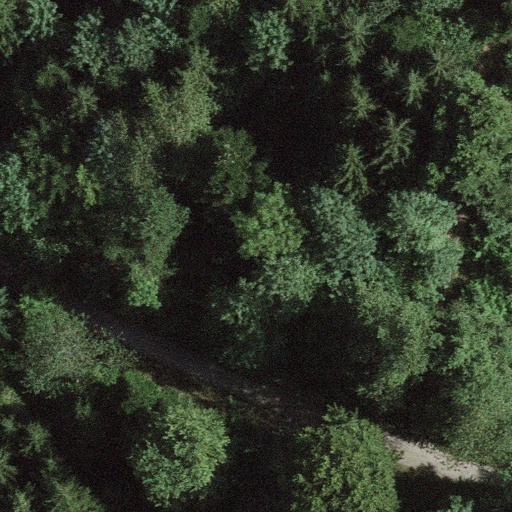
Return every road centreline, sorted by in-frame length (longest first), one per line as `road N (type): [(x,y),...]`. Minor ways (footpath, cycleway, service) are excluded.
road 1 (track): [(418,464),(87,319),(0,267)]
road 2 (track): [(0,118),(89,23),(93,0)]
